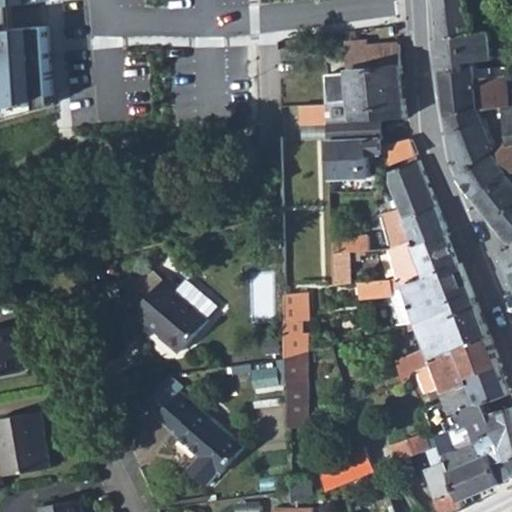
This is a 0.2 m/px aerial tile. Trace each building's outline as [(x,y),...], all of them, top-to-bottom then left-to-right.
[(0,0),(0,113),(12,110),(10,96),(33,90),(28,17),(15,18),(13,0),(0,0)] [(437,0),(442,36),(476,33),(472,0),(437,0)] [(441,36),(444,71),(477,67),(477,61),(495,58),(492,31),(476,33),(442,36),(441,36)] [(348,42),(350,60),(350,71),(371,69),(371,58),(370,46),(369,40),(348,42)] [(403,65),(401,43),(370,46),(371,58),(371,69),(403,65)] [(408,117),(403,65),(371,69),(350,71),(350,72),(355,120),(383,118),(408,117)] [(444,71),(449,113),(482,109),(505,106),(511,105),(507,75),(479,78),(477,67),(444,71)] [(330,122),(352,120),(355,120),(350,72),(327,74),(329,103),(330,122)] [(329,103),(302,104),(303,123),(330,122),(329,103)] [(460,174),(474,193),(509,173),(511,171),(511,104),(511,105),(505,106),(510,140),(498,147),(482,109),(449,113),(454,133),(467,169),(460,174)] [(385,153),(384,138),(383,118),(353,121),(330,123),(333,179),(373,177),(371,154),(385,153)] [(419,154),(413,139),(393,144),(393,146),(392,146),(394,163),(419,154)] [(392,182),(402,208),(406,218),(439,205),(421,159),(394,171),(392,182)] [(477,199),(495,221),(511,207),(511,171),(509,173),(474,193),(477,199)] [(384,212),(394,249),(395,250),(416,241),(418,246),(451,233),(439,205),(406,218),(402,208),(384,212)] [(511,241),(511,207),(495,221),(511,241)] [(296,263),(295,231),(285,232),(286,264),(296,263)] [(406,283),(428,275),(462,262),(451,233),(418,246),(416,241),(395,250),(403,276),(406,283)] [(341,237),(342,252),(372,249),(371,235),(341,237)] [(511,244),(503,251),(511,273),(511,244)] [(365,298),(395,295),(394,285),(401,287),(407,286),(419,321),(477,299),(462,262),(428,275),(406,283),(403,276),(393,279),(363,281),(365,298)] [(337,271),(338,283),(356,281),(356,270),(337,271)] [(137,313),(162,335),(164,333),(185,350),(211,320),(209,318),(177,292),(181,287),(169,276),(165,280),(154,271),(141,285),(153,295),(141,309),(137,313)] [(177,292),(209,318),(219,306),(188,279),(181,287),(177,292)] [(295,280),(286,281),(286,291),(295,291),(295,280)] [(141,309),(153,295),(141,285),(129,299),(141,309)] [(286,291),(288,356),(310,350),(309,331),(302,331),(302,318),(309,318),(309,291),(295,291),(286,291)] [(417,370),(419,369),(436,362),(435,359),(461,348),(492,336),(477,299),(419,321),(410,323),(413,330),(421,326),(430,346),(400,358),(410,381),(414,376),(417,370)] [(0,374),(26,370),(18,325),(0,328),(0,374)] [(419,369),(428,392),(443,386),(446,390),(460,383),(461,386),(473,380),(471,377),(503,365),(492,336),(461,348),(435,359),(436,362),(419,369)] [(267,339),(267,352),(280,352),(280,338),(267,339)] [(288,356),(288,359),(289,380),(290,424),(311,416),(310,350),(288,356)] [(446,390),(450,398),(429,408),(433,421),(452,413),(456,411),(461,422),(453,425),(455,430),(438,437),(442,445),(445,454),(478,440),(499,430),(491,414),(487,403),(511,393),(511,387),(503,365),(471,377),(473,380),(461,386),(460,383),(446,390)] [(281,385),(279,367),(254,370),(256,388),(281,385)] [(183,390),(159,417),(202,454),(191,468),(211,484),(222,471),(224,473),(248,445),(183,390)] [(511,406),(491,414),(499,430),(478,440),(485,456),(495,452),(499,464),(509,460),(509,461),(511,460),(511,406)] [(10,474),(55,466),(45,410),(0,418),(0,420),(6,452),(10,474)] [(311,416),(290,424),(291,424),(291,426),(313,424),(311,416)] [(438,437),(435,429),(429,431),(435,447),(442,445),(438,437)] [(429,431),(395,444),(401,461),(411,457),(429,450),(435,447),(429,431)] [(504,481),(499,464),(495,452),(485,456),(478,440),(445,454),(448,461),(436,465),(428,468),(439,498),(443,511),(454,511),(466,505),(464,499),(504,481)] [(448,461),(445,454),(442,445),(435,447),(429,450),(436,465),(448,461)] [(368,446),(323,464),(323,465),(330,489),(345,483),(378,470),(368,446)] [(0,475),(10,474),(6,452),(0,453),(0,475)] [(400,461),(410,486),(421,482),(411,457),(401,461),(400,461)] [(511,476),(511,460),(509,461),(509,460),(499,464),(504,481),(506,481),(511,476)] [(294,489),(294,503),(298,503),(316,495),(313,475),(294,478),(294,489)] [(86,511),(84,498),(44,505),(45,511),(86,511)]
